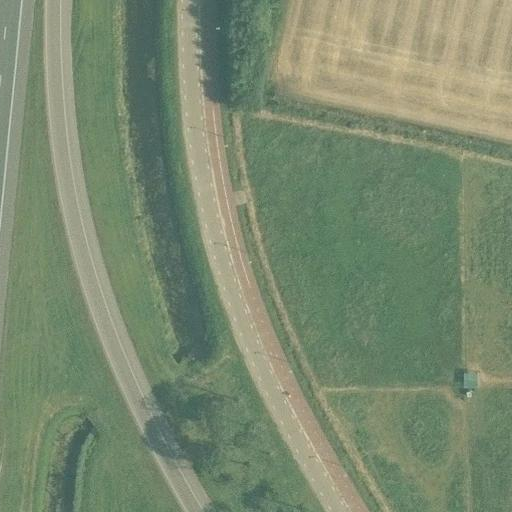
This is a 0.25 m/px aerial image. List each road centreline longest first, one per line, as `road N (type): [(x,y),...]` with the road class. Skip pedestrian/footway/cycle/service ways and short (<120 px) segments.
road 1 (unclassified): [(339,511),(274,398),(215,238),(194,129),(188,0)]
road 2 (motorway): [(194,511),(134,401),(80,253),(59,143),(53,0)]
